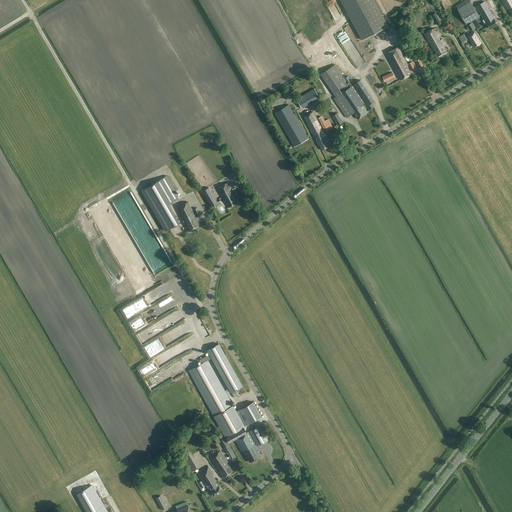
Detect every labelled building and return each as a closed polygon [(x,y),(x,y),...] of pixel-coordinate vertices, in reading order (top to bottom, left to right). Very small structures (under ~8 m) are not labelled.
[(340,0),(362,40),(388,26),(374,0),(340,0)] [(466,25),(479,17),(469,0),(465,0),(455,6),(466,25)] [(511,16),(511,15),(511,0),(501,0),(507,9),(511,16)] [(490,29),(497,25),(494,19),(495,19),(485,1),(476,6),(486,23),(487,23),(490,29)] [(432,15),(437,25),(441,23),(435,13),(432,15)] [(470,31),(475,28),(472,22),(466,25),(470,31)] [(438,55),(447,51),(443,45),(445,44),(442,39),(440,39),(439,37),(440,36),(437,30),(436,31),(434,28),(424,33),(434,51),(435,50),(438,55)] [(475,47),(481,43),(474,32),(468,36),(475,47)] [(467,39),(464,33),(458,36),(462,42),(467,39)] [(401,80),(411,74),(406,65),(408,64),(398,47),(386,53),(397,73),(398,73),(401,80)] [(358,119),(368,112),(363,104),(364,103),(352,85),(350,87),(334,65),(320,74),(336,97),(333,98),(346,118),(354,113),(358,119)] [(385,81),(394,77),(392,72),(383,77),(385,81)] [(375,90),(380,88),(374,76),(370,78),(375,90)] [(371,104),(375,101),(360,80),(353,85),(363,100),(369,109),(373,107),(371,104)] [(302,108),(320,97),(315,89),(298,100),(302,108)] [(294,147),(308,139),(289,105),(275,113),(294,147)] [(322,150),(332,145),(328,138),(328,137),(327,135),(324,133),(324,134),(321,127),(320,125),(313,112),(304,117),(314,136),(315,135),(317,138),(315,139),(319,145),(322,150)] [(325,131),(332,127),(328,119),(321,123),(325,131)] [(331,140),(338,136),(336,131),(329,135),(331,140)] [(166,175),(156,182),(141,190),(165,231),(179,222),(169,205),(180,198),(166,175)] [(229,190),(230,189),(227,183),(217,189),(225,202),(228,207),(237,202),(231,192),(230,192),(229,190)] [(217,202),(208,187),(202,191),(211,206),(216,202),(217,203),(217,202)] [(194,214),(188,202),(177,207),(178,210),(182,218),(181,218),(183,221),(184,221),(185,223),(186,223),(190,230),(199,225),(195,216),(197,216),(197,217),(200,215),(197,208),(194,209),(196,214),(194,214)] [(162,318),(136,332),(142,342),(161,332),(159,329),(165,326),(164,324),(165,324),(163,321),(164,321),(162,318)] [(209,334),(213,332),(208,322),(205,323),(209,334)] [(146,347),(149,350),(153,347),(154,349),(159,346),(156,341),(150,344),(151,344),(146,347)] [(244,450),(245,449),(245,450),(243,451),(246,458),(247,457),(250,462),(260,456),(255,445),(254,443),(248,432),(246,433),(243,427),(261,416),(253,402),(236,411),(243,422),(242,423),(233,405),(233,406),(207,359),(211,357),(229,389),(231,392),(242,386),(240,383),(218,343),(207,349),(208,351),(210,353),(199,359),(201,363),(188,370),(214,416),(229,443),(235,439),(241,450),(243,449),(244,450)] [(173,363),(146,377),(151,387),(159,383),(158,382),(164,379),(161,373),(174,366),(173,363)] [(257,446),(268,440),(260,425),(249,431),(257,446)] [(223,434),(217,437),(223,448),(229,445),(223,434)] [(226,449),(223,450),(230,463),(233,462),(226,449)] [(223,477),(232,471),(229,465),(220,451),(209,457),(220,473),(220,472),(223,477)] [(193,459),(194,459),(190,452),(189,452),(184,456),(182,457),(186,463),(193,459)] [(233,460),(238,464),(242,460),(238,456),(233,460)] [(204,483),(206,487),(208,486),(214,495),(221,491),(212,476),(213,475),(208,466),(197,473),(204,483)] [(161,484),(150,489),(158,505),(163,503),(165,506),(170,504),(161,484)] [(86,511),(107,511),(92,485),(77,494),(86,511)]
